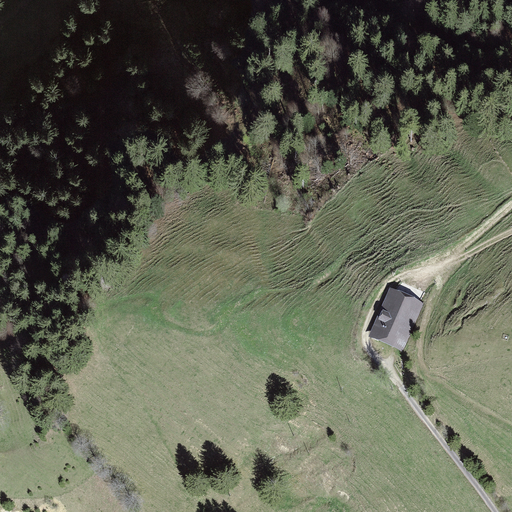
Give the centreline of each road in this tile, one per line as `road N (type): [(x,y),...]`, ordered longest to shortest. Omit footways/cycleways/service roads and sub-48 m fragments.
road 1 (track): [(511,202),(448,260),(392,280),(363,337),(495,511)]
road 2 (track): [(511,428),(440,385),(419,355),(448,260),(511,231)]
